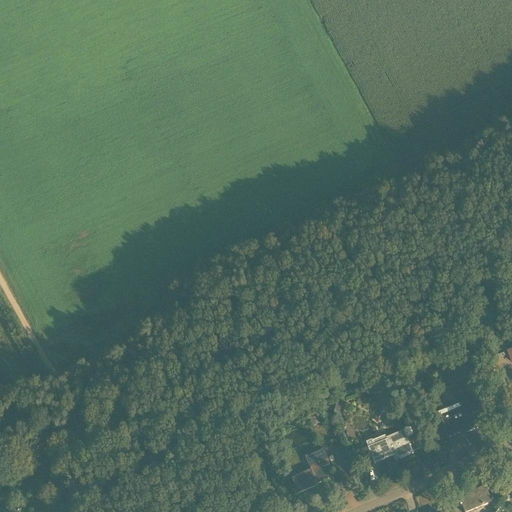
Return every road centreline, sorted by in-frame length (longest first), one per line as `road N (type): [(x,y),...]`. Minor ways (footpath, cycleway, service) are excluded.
road 1 (track): [(404,182),(194,274),(127,342),(55,378)]
road 2 (residential): [(356,511),(511,448)]
road 3 (track): [(511,125),(404,182)]
